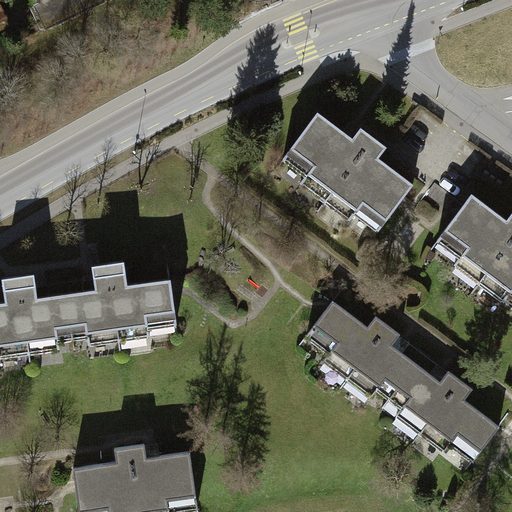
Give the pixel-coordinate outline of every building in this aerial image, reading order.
[(107,0),(45,0),(57,26),(109,3),(107,0)] [(360,145),(325,118),(285,168),(380,244),(421,193),(386,165),(394,155),(369,134),(360,145)] [(511,216),(508,222),(473,197),(435,249),(511,305),(511,216)] [(180,326),(173,286),(134,293),(131,275),(96,281),(98,294),(69,299),(77,344),(180,326)] [(9,309),(0,310),(0,354),(77,344),(69,299),(42,304),(40,290),(7,295),(9,309)] [(370,333),(336,307),(310,340),(394,405),(421,369),(395,349),(403,339),(380,320),(370,333)] [(476,465),(502,430),(470,407),(479,395),(454,376),(446,387),(421,369),(394,405),(476,465)] [(125,466),(75,473),(80,511),(203,511),(196,460),(156,466),(153,449),(123,453),(125,466)]
